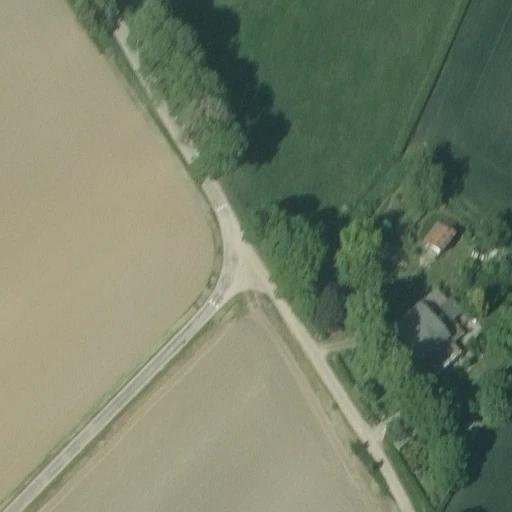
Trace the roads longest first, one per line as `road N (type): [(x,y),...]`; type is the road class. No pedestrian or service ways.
road 1 (unclassified): [(8,511),(212,304),(246,255)]
road 2 (unclassified): [(404,511),(369,441),(246,255)]
road 3 (unclassified): [(246,255),(109,0)]
